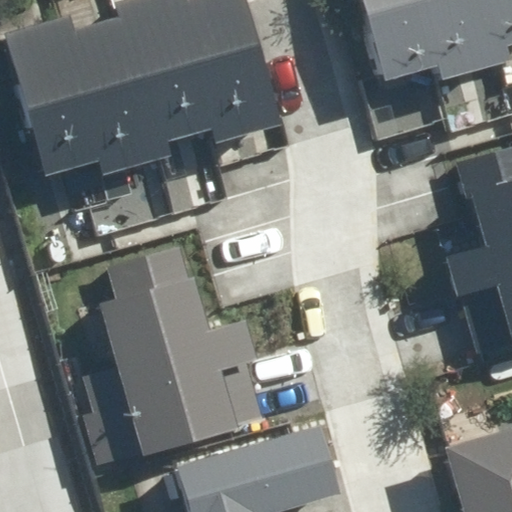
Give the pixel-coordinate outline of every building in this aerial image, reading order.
[(257,114),(223,0),(105,0),(0,31),(0,41),(40,178),(257,114)] [(511,0),(323,0),(344,86),(511,46),(511,0)] [(511,148),(415,179),(470,353),(511,340),(511,148)] [(76,284),(124,447),(260,407),(212,244),(76,284)] [(149,472),(161,511),(304,511),(281,433),(149,472)] [(511,511),(511,436),(422,462),(435,511),(511,511)] [(366,470),(303,491),(310,511),(378,511),(380,511),(366,470)] [(81,511),(78,499),(30,511),(81,511)]
